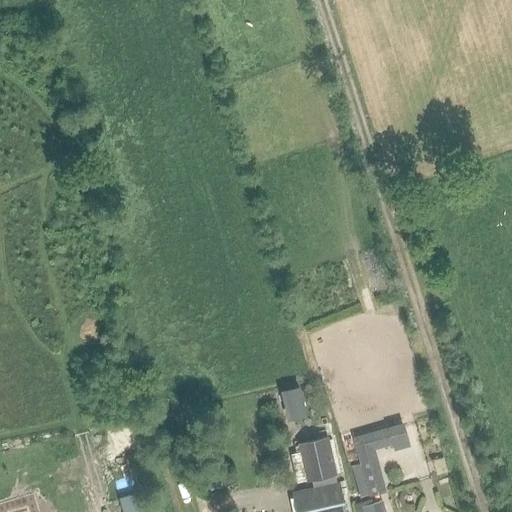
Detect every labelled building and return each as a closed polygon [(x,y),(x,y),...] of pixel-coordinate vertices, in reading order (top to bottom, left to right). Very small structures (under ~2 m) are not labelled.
[(386,277),(377,251),(367,255),(377,281),(386,277)] [(297,444),(306,482),(337,475),(329,437),(297,444)] [(360,498),(369,496),(384,491),(372,451),(357,455),(360,464),(350,467),(360,498)] [(346,511),(340,482),(292,492),(296,511),(346,511)] [(354,511),(384,511),(380,499),(371,502),(369,498),(352,503),(354,511)]
